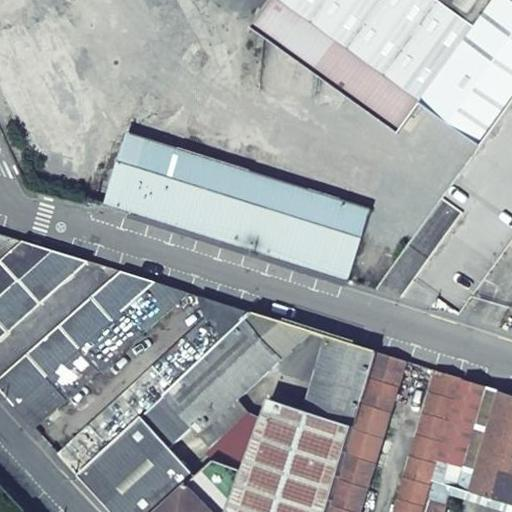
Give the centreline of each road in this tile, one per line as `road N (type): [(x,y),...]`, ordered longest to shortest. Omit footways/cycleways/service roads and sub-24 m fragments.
road 1 (residential): [(511,358),(3,197)]
road 2 (unknown): [(106,0),(287,155)]
road 3 (residential): [(0,416),(88,511)]
